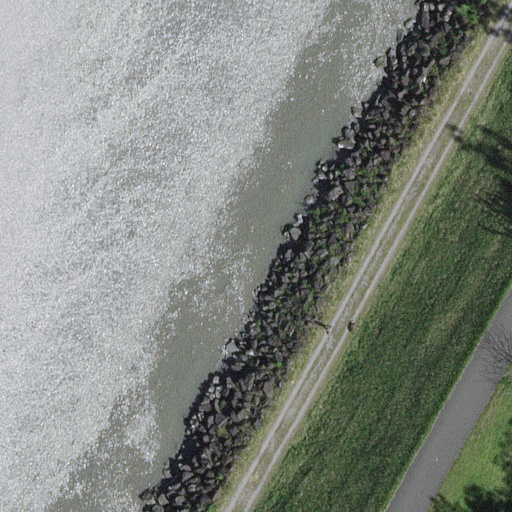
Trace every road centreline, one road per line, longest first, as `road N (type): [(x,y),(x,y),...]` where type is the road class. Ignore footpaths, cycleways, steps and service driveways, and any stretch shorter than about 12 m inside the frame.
road 1 (track): [(511,25),(238,511)]
road 2 (track): [(406,511),(511,324)]
